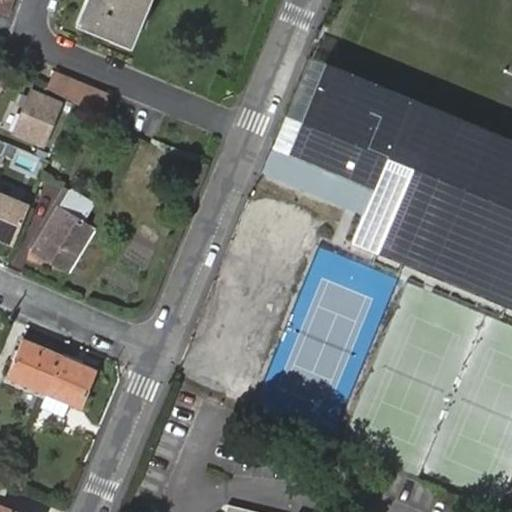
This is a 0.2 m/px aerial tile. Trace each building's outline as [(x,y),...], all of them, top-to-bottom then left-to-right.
[(0,0),(0,9),(17,15),(22,0),(0,0)] [(85,0),(76,23),(77,24),(79,19),(133,41),(131,46),(132,46),(140,26),(134,23),(143,1),(149,4),(150,3),(143,1),(143,0),(85,0)] [(134,23),(140,26),(149,4),(143,1),(134,23)] [(79,19),(77,24),(131,46),(133,41),(79,19)] [(286,148),(324,57),(309,50),(271,143),(286,148)] [(49,88),(74,102),(103,118),(112,95),(56,72),(49,88)] [(22,98),(29,100),(33,91),(26,88),(22,98)] [(33,91),(29,100),(15,131),(45,144),(62,103),(33,91)] [(108,120),(103,118),(99,124),(115,132),(118,126),(108,120)] [(260,172),(362,213),(374,185),(271,143),(260,172)] [(28,246),(34,250),(58,208),(70,189),(64,185),(28,246)] [(34,250),(70,271),(89,239),(95,230),(105,209),(93,203),(70,189),(58,208),(34,250)] [(30,206),(0,193),(0,237),(14,243),(30,206)] [(272,249),(279,251),(294,258),(305,230),(301,228),(304,219),(274,206),(270,215),(265,214),(251,248),(269,255),(272,249)] [(279,251),(272,249),(269,255),(276,258),(291,264),(294,258),(279,251)] [(46,393),(62,354),(22,337),(7,376),(46,393)] [(97,369),(62,354),(46,393),(44,397),(40,407),(63,417),(69,402),(82,407),(97,369)] [(5,381),(44,397),(46,393),(7,376),(5,381)] [(15,469),(8,486),(20,491),(27,474),(15,469)]
